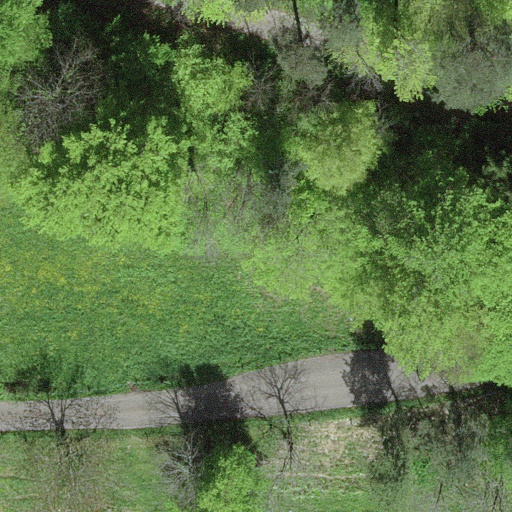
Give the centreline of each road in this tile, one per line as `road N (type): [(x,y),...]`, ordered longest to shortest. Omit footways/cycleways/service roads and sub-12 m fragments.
road 1 (unclassified): [(511,350),(237,402),(0,416)]
road 2 (unclassified): [(182,0),(511,95)]
